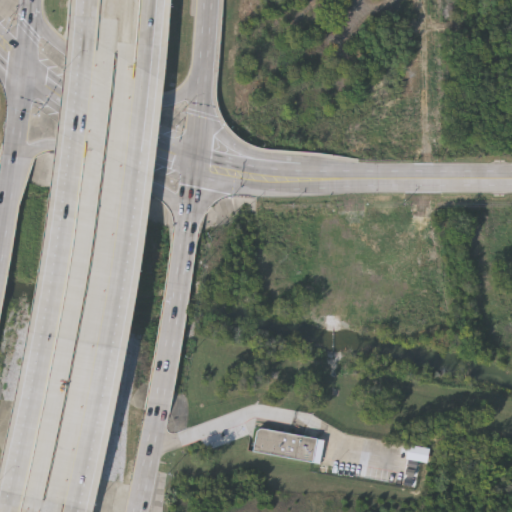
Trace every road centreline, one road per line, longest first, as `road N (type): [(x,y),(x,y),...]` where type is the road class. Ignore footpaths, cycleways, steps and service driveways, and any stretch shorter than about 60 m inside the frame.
road 1 (motorway): [(85,39),(12,494)]
road 2 (motorway): [(69,507),(140,71)]
road 3 (tertiary): [(511,179),(298,174),(197,161),(132,140)]
road 4 (secondary): [(32,0),(46,32),(154,102),(191,87),(204,54)]
road 5 (secondary): [(185,243),(178,210),(154,189),(61,147),(36,148),(25,158)]
road 6 (secondary): [(356,177),(236,144),(206,108),(202,84)]
road 7 (secondary): [(155,415),(185,243)]
road 8 (tertiary): [(0,43),(74,106),(132,140)]
road 9 (secondary): [(197,161),(209,0)]
road 10 (secondary): [(30,0),(14,153)]
